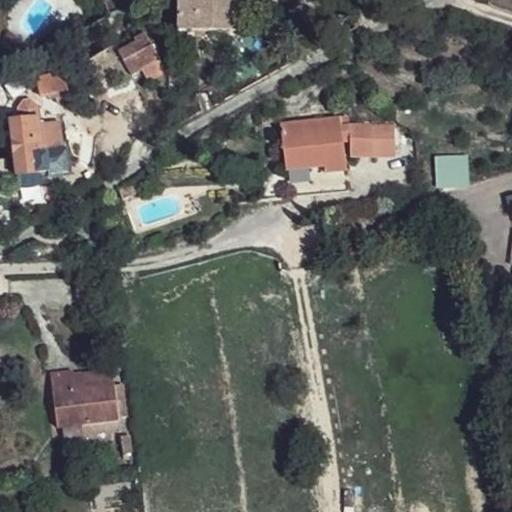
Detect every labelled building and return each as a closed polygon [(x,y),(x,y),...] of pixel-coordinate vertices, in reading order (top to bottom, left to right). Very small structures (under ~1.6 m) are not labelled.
[(223,0),(179,0),(178,32),(223,34),(223,3),(223,0)] [(223,34),(248,35),(249,5),(223,3),(223,34)] [(135,44),(120,53),(125,61),(134,56),(148,81),(164,72),(146,40),(136,46),(135,44)] [(282,126),(285,162),(312,158),(312,154),(324,153),(325,166),(326,173),(347,171),(345,143),(350,142),(350,126),(343,127),(342,118),(282,126)] [(38,120),(10,124),(17,177),(70,170),(68,150),(62,151),(59,123),(39,125),(38,120)] [(373,131),(375,155),(396,153),(395,125),(372,126),(373,131)] [(351,155),(375,155),(373,131),(372,126),(350,126),(350,142),(351,155)] [(285,162),(287,171),(325,166),(324,153),(312,154),(312,158),(285,162)] [(104,284),(77,286),(78,302),(105,301),(104,284)] [(468,344),(463,319),(445,322),(449,347),(468,344)] [(81,391),(113,387),(111,370),(70,376),(71,384),(80,383),(81,391)] [(69,372),(48,375),(56,430),(60,429),(80,426),(119,421),(119,420),(126,419),(122,386),(114,388),(114,386),(113,387),(81,391),(80,383),(71,384),(70,376),(69,372)] [(80,426),(60,429),(62,444),(82,441),(80,426)] [(132,453),(129,437),(121,438),(124,455),(132,453)]
